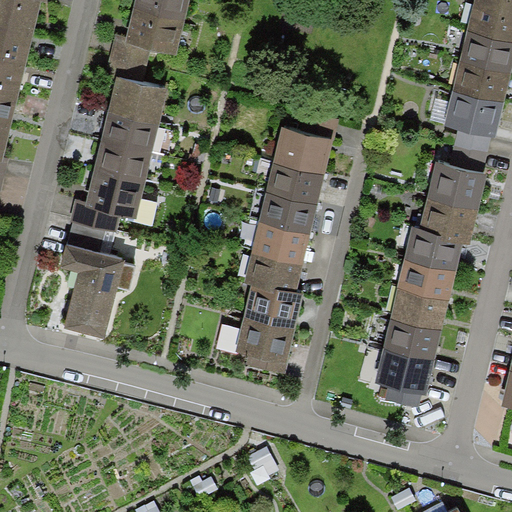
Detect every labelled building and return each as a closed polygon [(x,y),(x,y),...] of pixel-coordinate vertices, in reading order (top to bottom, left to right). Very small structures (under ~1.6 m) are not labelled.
[(0,0),(0,180),(6,156),(0,154),(4,137),(11,107),(19,76),(26,48),(34,12),(37,0),(0,0)] [(65,246),(110,256),(119,215),(132,218),(162,84),(140,79),(148,43),(173,49),(184,0),(136,0),(132,18),(128,36),(116,33),(107,72),(118,75),(114,94),(106,126),(100,155),(93,186),(89,202),(75,199),(65,246)] [(378,378),(390,381),(387,397),(419,405),(427,372),(434,340),(441,312),(448,280),(455,253),(459,234),(467,236),(471,219),(479,186),(483,170),(482,170),(495,117),(502,84),(509,55),(511,43),(511,0),(480,0),(450,128),(460,130),(453,162),(450,161),(439,158),(423,224),(415,222),(378,378)] [(298,130),(283,126),(244,278),(253,280),(235,350),(281,362),(287,340),(295,308),(299,291),(293,289),(297,275),(305,244),(312,214),(320,184),(328,153),(337,120),(303,111),(298,130)] [(65,246),(59,245),(54,267),(72,271),(58,326),(100,336),(113,279),(130,283),(135,263),(110,256),(65,246)] [(511,358),(506,383),(502,400),(511,402),(511,358)]
